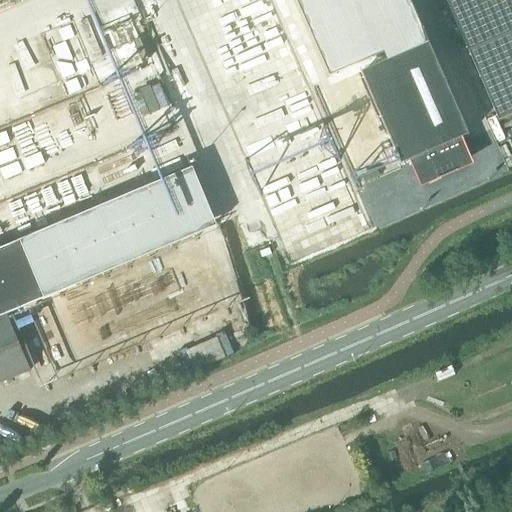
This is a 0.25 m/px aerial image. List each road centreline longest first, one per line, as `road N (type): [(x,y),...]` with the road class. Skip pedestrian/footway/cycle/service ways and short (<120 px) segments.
road 1 (secondary): [(0,497),(511,275)]
road 2 (track): [(511,428),(484,440),(379,407),(347,413),(181,485)]
